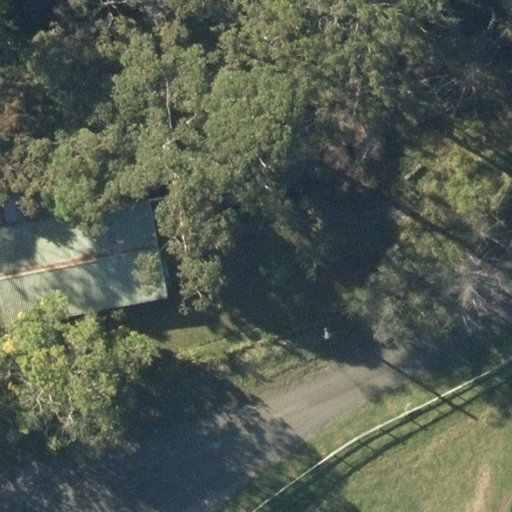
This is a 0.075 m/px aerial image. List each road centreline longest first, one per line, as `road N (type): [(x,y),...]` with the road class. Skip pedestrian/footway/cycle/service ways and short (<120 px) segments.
road 1 (track): [(194,465),(511,284)]
road 2 (track): [(150,511),(194,465),(0,510)]
